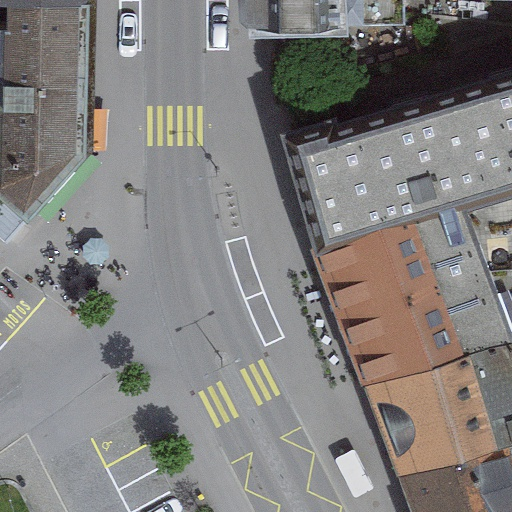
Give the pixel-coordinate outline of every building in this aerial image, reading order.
[(77,129),(79,0),(0,0),(0,166),(33,192),(77,129)] [(511,0),(264,0),(264,13),(404,18),(405,0),(511,0)] [(461,191),(511,173),(511,80),(305,151),(334,234),(461,191)] [(461,191),(334,234),(318,239),(366,379),(509,331),(461,191)] [(511,341),(509,331),(366,379),(398,471),(506,435),(511,432),(511,341)] [(511,511),(511,452),(506,435),(398,471),(411,511),(511,511)]
